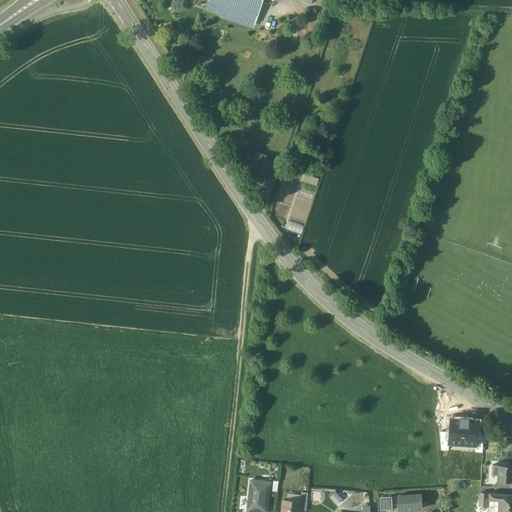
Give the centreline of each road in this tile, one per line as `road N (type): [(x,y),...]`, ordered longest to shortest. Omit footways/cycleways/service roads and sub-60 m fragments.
road 1 (tertiary): [(107,0),(276,249),(316,294),(378,343),(511,421)]
road 2 (track): [(220,511),(249,233),(259,225)]
